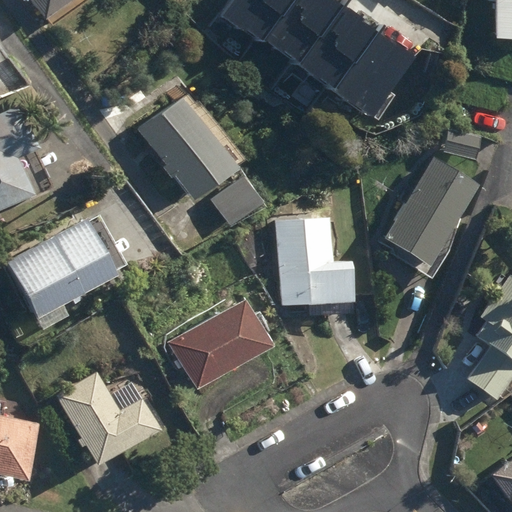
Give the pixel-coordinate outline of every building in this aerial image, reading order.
[(27,0),(33,0),(45,18),(72,0),(23,0),(25,2),(27,0)] [(232,0),(225,10),(263,41),(265,38),(295,0),(232,0)] [(295,0),(265,38),(298,64),(344,7),(335,0),(295,0)] [(511,0),(497,0),(496,39),(511,39),(511,0)] [(344,7),(298,64),(332,91),(378,34),(344,7)] [(378,34),(332,91),(366,119),(415,58),(381,30),(378,34)] [(175,177),(195,201),(238,165),(182,96),(140,130),(158,152),(153,156),(171,179),(175,177)] [(0,115),(0,211),(35,196),(18,158),(38,149),(20,106),(0,115)] [(444,152),(477,160),(482,138),(449,130),(444,152)] [(385,239),(430,267),(481,186),(436,157),(385,239)] [(244,176),(211,200),(230,227),(263,203),(244,176)] [(6,261),(38,319),(119,275),(102,243),(107,240),(98,223),(92,226),(87,217),(6,261)] [(282,301),(282,305),(354,302),(353,261),(332,262),(330,218),(277,221),(280,283),(276,284),(277,301),(282,301)] [(468,379),(498,401),(511,381),(511,276),(510,276),(480,317),(488,323),(477,336),(491,346),(468,379)] [(170,344),(197,391),(274,346),(247,299),(170,344)] [(91,451),(99,464),(161,430),(144,400),(120,413),(97,373),(57,394),(82,439),(78,441),(85,454),(91,451)] [(14,412),(19,412),(22,409),(22,404),(19,401),(14,400),(10,404),(10,409),(14,412)] [(0,473),(28,480),(39,425),(0,416),(0,473)] [(511,462),(493,477),(511,502),(511,462)]
